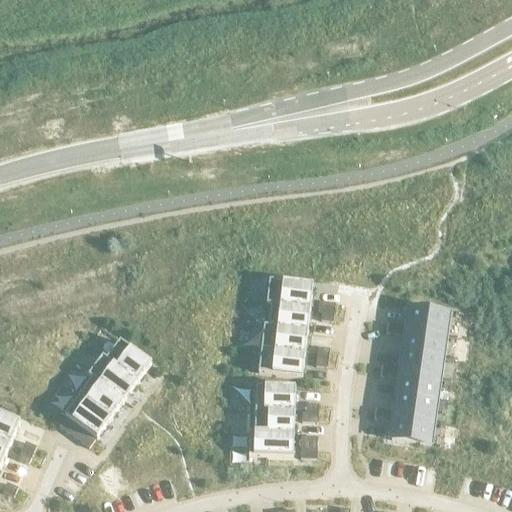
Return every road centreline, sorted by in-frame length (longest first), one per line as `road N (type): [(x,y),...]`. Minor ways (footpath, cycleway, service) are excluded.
road 1 (tertiary): [(511,25),(388,79),(129,120),(0,159)]
road 2 (tertiary): [(0,199),(101,169),(356,126),(423,108),(511,66)]
road 3 (residential): [(337,489),(358,300)]
road 4 (residential): [(337,489),(179,511)]
road 5 (residential): [(459,511),(337,489)]
